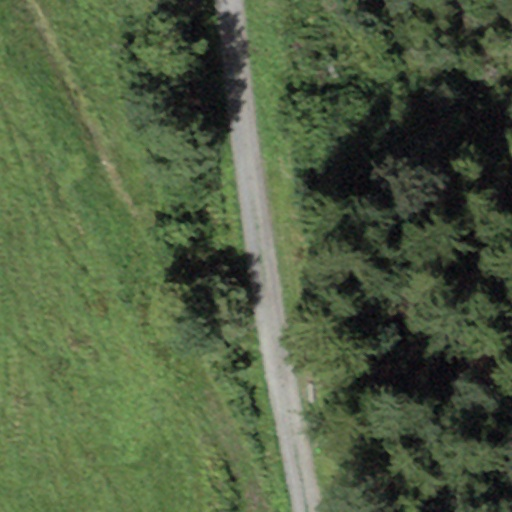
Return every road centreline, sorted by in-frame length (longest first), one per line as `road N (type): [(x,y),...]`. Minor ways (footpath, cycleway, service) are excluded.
road 1 (track): [(249,511),(231,430),(2,0)]
road 2 (track): [(300,511),(237,120),(229,0)]
